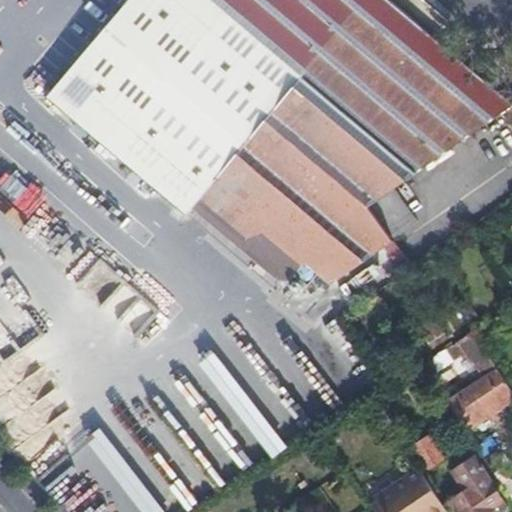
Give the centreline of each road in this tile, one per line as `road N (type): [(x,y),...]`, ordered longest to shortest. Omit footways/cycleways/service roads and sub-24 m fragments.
road 1 (unknown): [(0,233),(117,364),(150,359),(207,307),(212,282),(192,253)]
road 2 (unknown): [(192,253),(0,55)]
